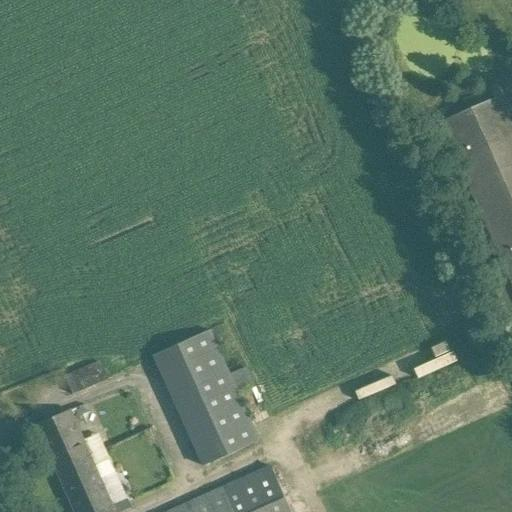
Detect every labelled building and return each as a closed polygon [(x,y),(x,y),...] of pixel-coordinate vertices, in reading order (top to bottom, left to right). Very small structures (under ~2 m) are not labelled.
[(440,123),(457,160),(511,283),(511,120),(501,96),(440,123)] [(210,329),(153,355),(201,466),(259,439),(238,391),(230,373),(210,329)] [(100,360),(65,374),(73,393),(108,379),(105,371),(110,369),(107,362),(102,364),(100,360)] [(54,416),(36,424),(74,511),(115,511),(99,476),(88,451),(83,439),(70,409),(54,416)] [(290,511),(269,464),(221,486),(222,488),(168,511),(290,511)]
